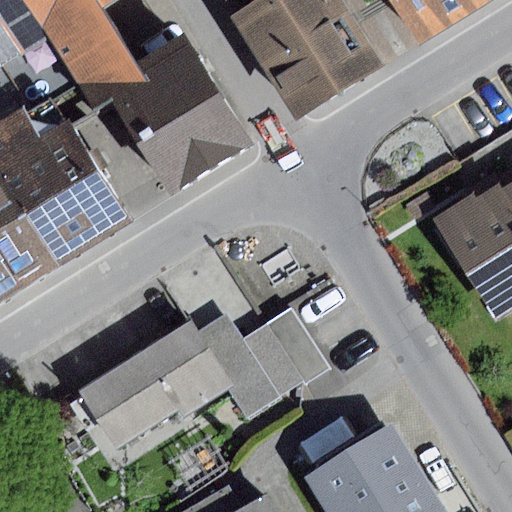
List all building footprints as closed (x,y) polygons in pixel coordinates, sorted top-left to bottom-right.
[(27,0),(0,0),(0,113),(25,98),(5,66),(51,38),(27,0)] [(27,0),(51,38),(97,109),(114,98),(149,76),(141,63),(106,9),(120,0),(27,0)] [(228,0),(239,16),(263,0),(228,0)] [(263,0),(239,16),(235,18),(301,122),(390,66),(348,0),(263,0)] [(396,0),(425,45),(497,0),(396,0)] [(149,76),(114,98),(172,197),(256,147),(188,35),(141,63),(149,76)] [(0,179),(57,271),(136,223),(73,120),(44,138),(26,110),(0,125),(0,179)] [(0,306),(57,271),(0,179),(0,306)] [(511,194),(509,189),(505,184),(478,200),(475,195),(436,219),(497,319),(511,309),(511,194)] [(292,311),(268,326),(304,383),(306,386),(330,371),(292,311)] [(228,313),(201,330),(238,386),(256,414),(283,397),(245,340),(228,313)] [(193,319),(78,391),(116,451),(184,408),(189,417),(238,386),(201,330),(193,319)] [(268,326),(245,340),(283,397),(304,383),(268,326)] [(448,511),(396,426),(308,479),(327,511),(448,511)] [(241,511),(244,511),(229,486),(183,511),(241,511)] [(244,511),(241,511),(277,511),(268,496),(244,511)]
